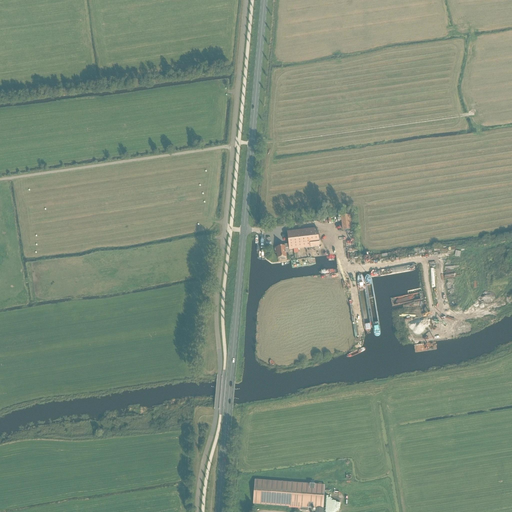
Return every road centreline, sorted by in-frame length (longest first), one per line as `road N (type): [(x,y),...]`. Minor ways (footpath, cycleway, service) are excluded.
road 1 (primary): [(218,511),(251,143)]
road 2 (unclassified): [(196,511),(216,410),(216,301),(232,147)]
road 3 (unclassified): [(0,180),(232,147)]
road 4 (primary): [(251,143),(264,0)]
road 5 (unclassified): [(233,142),(246,0)]
